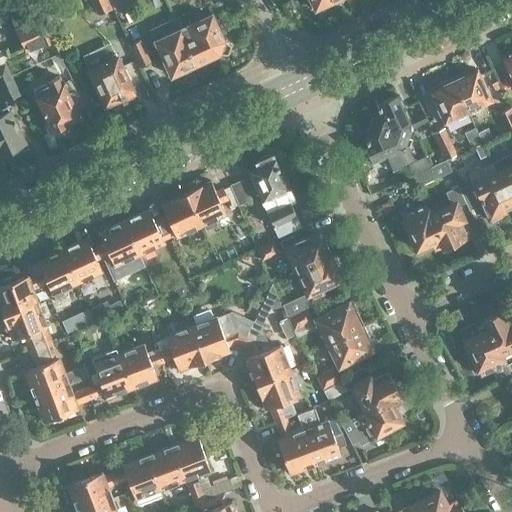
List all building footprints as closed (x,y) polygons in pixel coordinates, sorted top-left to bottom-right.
[(54,0),(23,0),(29,13),(55,1),(54,0)] [(91,0),(98,14),(111,7),(107,0),(91,0)] [(111,0),(116,10),(136,0),(111,0)] [(220,21),(216,23),(211,14),(179,29),(196,64),(220,53),(228,54),(231,46),(224,40),(221,34),(226,32),(220,21)] [(37,48),(59,39),(49,16),(15,31),(25,53),(37,47),(37,49),(37,48)] [(196,64),(179,29),(165,35),(162,29),(152,33),(172,75),(196,64)] [(78,117),(59,75),(53,63),(67,57),(59,39),(37,48),(49,75),(44,77),(46,82),(36,87),(35,86),(31,88),(52,132),(68,124),(67,122),(78,117)] [(141,39),(129,44),(139,67),(151,61),(141,39)] [(111,43),(83,56),(106,105),(134,93),(111,43)] [(511,51),(503,56),(511,76),(511,51)] [(0,81),(12,77),(6,63),(0,64),(0,81)] [(477,68),(453,79),(468,111),(491,100),(477,68)] [(20,94),(15,82),(12,77),(0,81),(0,86),(6,100),(20,94)] [(468,111),(453,79),(430,90),(444,121),(468,111)] [(423,112),(408,119),(397,94),(379,102),(371,122),(409,136),(411,129),(428,121),(423,112)] [(17,151),(19,147),(24,145),(7,106),(0,109),(0,155),(4,154),(9,155),(17,151)] [(511,113),(509,108),(498,113),(506,132),(511,129),(511,128),(511,113)] [(405,145),(406,144),(409,136),(371,122),(364,143),(372,161),(405,145)] [(438,146),(445,160),(446,160),(446,159),(457,154),(444,127),(432,132),(439,146),(438,146)] [(489,155),(483,142),(475,146),(480,159),(489,155)] [(426,152),(433,166),(445,160),(438,146),(426,152)] [(511,205),(511,153),(493,162),(493,164),(511,205)] [(294,202),(287,189),(272,156),(255,164),(256,165),(247,169),(267,213),(266,214),(277,237),(299,227),(289,204),(294,202)] [(409,164),(414,174),(430,167),(425,156),(409,164)] [(442,176),(452,172),(446,160),(445,160),(433,166),(432,166),(430,167),(414,174),(413,175),(419,187),(442,176)] [(489,218),(511,207),(511,205),(493,164),(469,175),(473,182),(489,218)] [(251,199),(242,179),(229,185),(238,205),(251,199)] [(209,181),(185,193),(200,225),(224,214),(220,204),(228,199),(223,188),(214,192),(209,181)] [(464,198),(460,190),(458,186),(446,192),(451,204),(430,213),(446,247),(469,237),(461,220),(463,219),(456,202),(464,198)] [(460,190),(464,198),(470,210),(477,206),(468,186),(460,190)] [(166,214),(159,217),(169,238),(175,235),(176,236),(200,225),(185,193),(161,204),(166,214)] [(381,206),(385,212),(394,208),(391,201),(381,206)] [(446,247),(430,213),(427,205),(402,216),(417,248),(431,242),(433,248),(442,244),(444,248),(446,247)] [(148,210),(124,221),(139,254),(163,243),(162,241),(169,238),(159,217),(153,220),(148,210)] [(99,232),(104,243),(98,246),(108,268),(139,254),(124,221),(99,232)] [(273,239),(269,231),(258,237),(261,244),(273,239)] [(320,242),(315,233),(297,242),(294,235),(280,241),(284,248),(295,271),(296,271),(330,254),(325,244),(320,242)] [(98,246),(91,249),(86,238),(62,249),(77,282),(108,268),(98,246)] [(262,260),(279,253),(273,240),(256,248),(262,260)] [(62,289),(77,282),(62,249),(37,260),(42,272),(35,275),(40,287),(48,284),(52,293),(56,302),(66,298),(64,294),(62,289)] [(307,294),(283,306),(288,316),(307,307),(315,303),(313,300),(328,293),(325,286),(341,278),(330,254),(296,271),(307,294)] [(16,281),(11,269),(0,273),(0,283),(1,286),(0,286),(0,308),(2,314),(37,301),(32,290),(40,287),(35,275),(28,278),(27,276),(16,281)] [(362,324),(350,300),(315,318),(315,319),(313,320),(307,307),(287,317),(293,330),(294,332),(297,338),(312,330),(312,331),(319,328),(326,341),(362,324)] [(46,326),(37,301),(2,314),(12,339),(24,334),(30,350),(53,342),(52,340),(51,340),(47,331),(38,334),(36,330),(46,326)] [(485,323),(498,352),(511,345),(511,320),(506,308),(482,319),(484,323),(485,323)] [(241,345),(253,321),(231,311),(191,326),(204,360),(229,350),(227,347),(237,343),(241,345)] [(294,332),(287,317),(278,321),(285,336),(294,332)] [(253,320),(253,321),(241,345),(246,347),(249,357),(245,359),(255,384),(289,371),(280,346),(261,353),(256,339),(256,338),(262,325),(253,320)] [(485,323),(484,323),(476,327),(475,323),(460,330),(471,355),(466,358),(473,374),(478,371),(479,373),(491,368),(498,381),(508,375),(504,367),(503,363),(498,352),(485,323)] [(362,324),(326,341),(338,365),(373,347),(362,324)] [(204,360),(191,326),(166,336),(155,339),(158,350),(163,362),(174,358),(178,369),(204,360)] [(67,383),(78,378),(81,377),(78,368),(64,374),(58,358),(59,357),(53,342),(30,350),(37,366),(24,371),(33,396),(67,383)] [(143,344),(118,354),(131,388),(156,378),(151,366),(163,362),(158,350),(147,355),(143,344)] [(131,388),(118,354),(116,348),(90,358),(100,382),(85,387),(90,399),(104,394),(105,397),(131,388)] [(316,376),(332,368),(329,360),(313,368),(316,376)] [(335,366),(332,368),(316,376),(323,389),(342,379),(335,366)] [(366,412),(396,395),(400,393),(387,370),(370,379),(369,376),(352,385),(365,410),(366,412)] [(289,371),(255,384),(264,409),(268,407),(280,437),(276,439),(289,473),(314,463),(301,429),(293,432),(282,402),(299,396),(289,371)] [(343,380),(323,390),(329,400),(349,390),(343,380)] [(71,392),(67,384),(67,383),(33,396),(43,420),(76,407),(83,424),(97,418),(90,399),(85,387),(71,392)] [(366,412),(365,410),(357,415),(341,424),(346,433),(362,425),(369,438),(401,421),(393,407),(400,403),(396,395),(366,412)] [(326,420),(303,428),(301,429),(314,463),(339,454),(335,442),(347,438),(341,428),(331,432),(326,420)] [(196,436),(171,445),(183,479),(185,479),(194,504),(205,500),(206,500),(197,474),(209,470),(196,436)] [(183,479),(171,445),(146,454),(159,488),(183,479)] [(111,473),(116,484),(127,480),(134,498),(159,488),(146,454),(121,464),(123,468),(111,473)] [(77,510),(109,498),(106,488),(116,484),(111,473),(101,477),(100,472),(67,485),(77,510)] [(451,511),(457,509),(453,501),(446,504),(438,490),(407,507),(410,511),(451,511)] [(114,511),(109,498),(77,510),(77,511),(114,511)] [(209,509),(207,505),(205,500),(194,504),(196,511),(234,511),(230,501),(209,509)]
